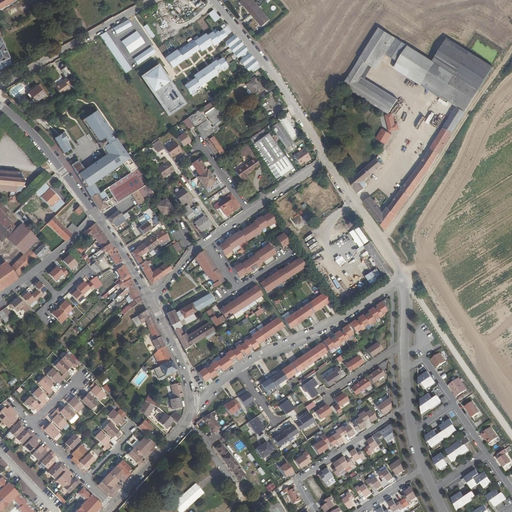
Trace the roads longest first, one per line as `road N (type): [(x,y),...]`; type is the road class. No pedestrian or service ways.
road 1 (track): [(380,241),(511,52)]
road 2 (track): [(511,433),(402,275)]
road 3 (residential): [(238,368),(402,275)]
road 4 (residential): [(0,87),(155,0)]
road 5 (residential): [(408,406),(296,482),(313,511)]
road 6 (unknown): [(355,202),(401,158),(417,125),(414,95),(383,79)]
road 7 (residential): [(0,105),(37,137),(95,215)]
road 8 (residential): [(192,408),(111,506)]
road 9 (residential): [(0,296),(95,215)]
